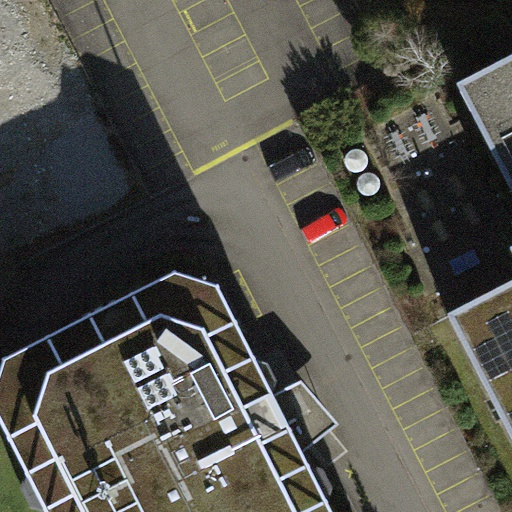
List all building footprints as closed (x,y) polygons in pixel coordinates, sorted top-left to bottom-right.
[(511,0),(402,0),(396,3),(423,57),(511,11),(511,0)] [(511,26),(480,42),(494,69),(511,59),(511,26)] [(511,59),(494,69),(459,87),(511,190),(511,283),(449,317),(511,438),(511,59)] [(255,361),(218,287),(176,274),(4,361),(0,373),(0,422),(28,478),(23,490),(32,509),(45,511),(332,511),(328,502),(332,489),(322,471),(310,468),(303,454),(273,396),(278,383),(268,365),(255,361)] [(303,381),(273,396),(303,454),(339,425),(303,381)]
